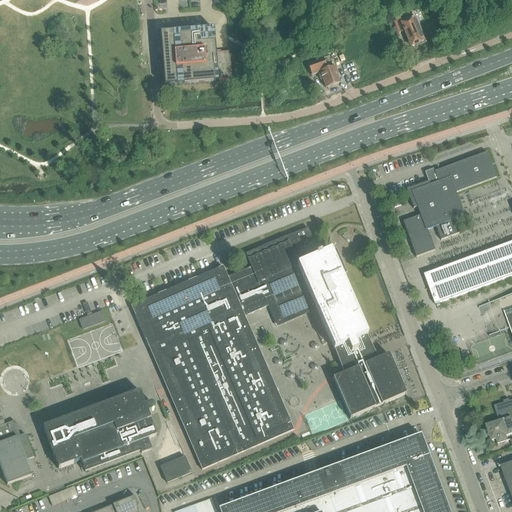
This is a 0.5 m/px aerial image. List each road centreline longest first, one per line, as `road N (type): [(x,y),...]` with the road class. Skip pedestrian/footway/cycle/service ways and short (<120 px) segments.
road 1 (secondary): [(511,54),(92,214),(0,221)]
road 2 (secondary): [(0,252),(80,246),(511,88)]
road 3 (residential): [(163,126),(291,116),(468,51)]
road 4 (unclassified): [(439,397),(358,186)]
road 5 (residential): [(163,126),(147,0)]
road 6 (unclassified): [(483,511),(439,397)]
